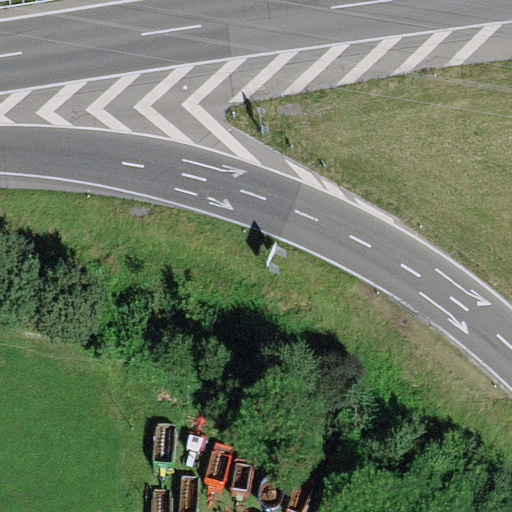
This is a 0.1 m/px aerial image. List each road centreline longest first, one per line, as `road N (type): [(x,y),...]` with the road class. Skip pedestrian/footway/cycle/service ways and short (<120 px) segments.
road 1 (motorway): [(0,150),(190,175),(308,215),(412,270),(511,347)]
road 2 (motorway): [(0,56),(388,0)]
